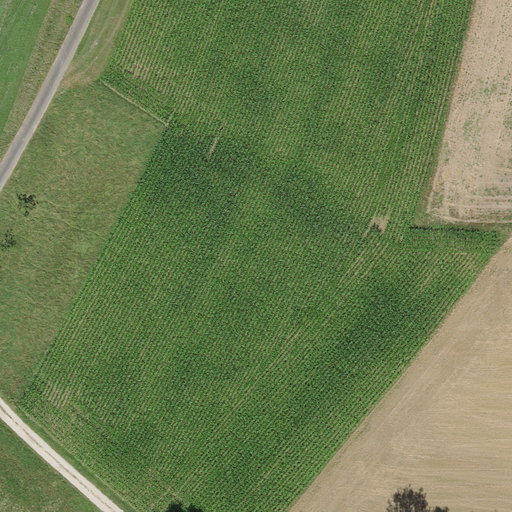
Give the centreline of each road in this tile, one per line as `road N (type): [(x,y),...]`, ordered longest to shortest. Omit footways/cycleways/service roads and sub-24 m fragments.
road 1 (track): [(0,189),(95,0)]
road 2 (track): [(0,400),(117,511)]
